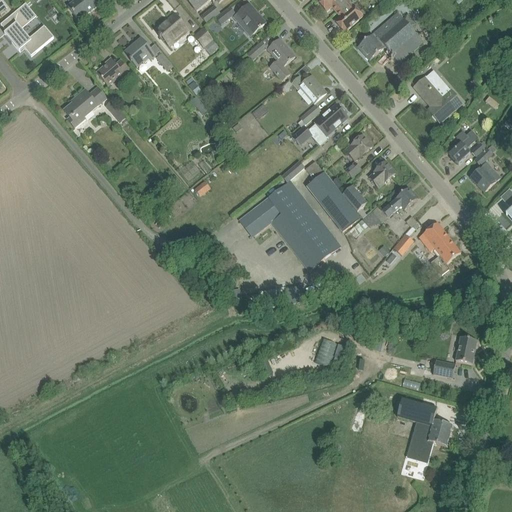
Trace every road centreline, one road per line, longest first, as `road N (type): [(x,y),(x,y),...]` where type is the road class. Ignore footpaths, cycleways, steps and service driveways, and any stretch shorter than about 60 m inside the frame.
road 1 (tertiary): [(464,511),(507,346),(504,283),(449,196),(281,0)]
road 2 (tertiary): [(25,94),(146,0)]
